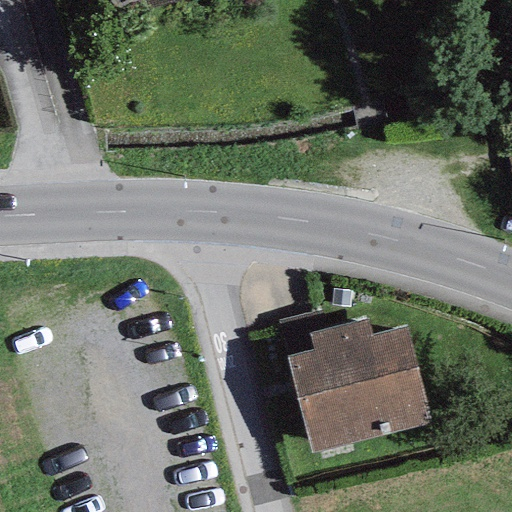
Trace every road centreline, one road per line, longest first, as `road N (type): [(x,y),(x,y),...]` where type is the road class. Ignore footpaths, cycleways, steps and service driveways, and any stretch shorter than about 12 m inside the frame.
road 1 (tertiary): [(511,280),(397,243),(203,212)]
road 2 (residential): [(203,212),(206,269),(267,511)]
road 3 (tertiary): [(203,212),(0,216)]
